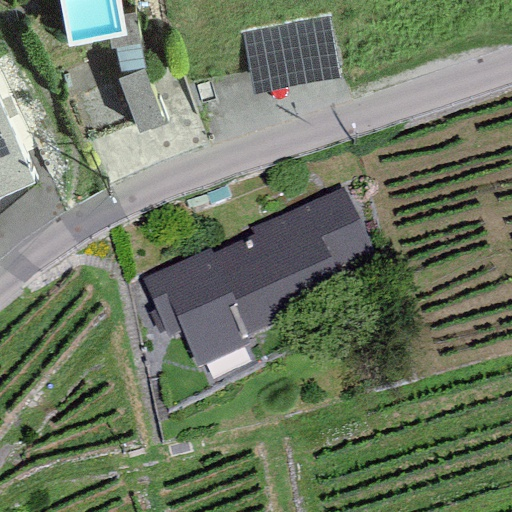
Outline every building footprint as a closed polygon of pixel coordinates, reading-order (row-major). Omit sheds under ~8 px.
[(59,0),(67,46),(123,35),(115,0),(59,0)] [(332,19),(241,35),(251,95),(342,78),(332,19)] [(142,70),(117,80),(139,135),(164,125),(142,70)] [(0,108),(0,198),(33,184),(0,108)] [(374,256),(341,189),(140,278),(168,338),(181,330),(196,369),(381,272),(374,256)]
